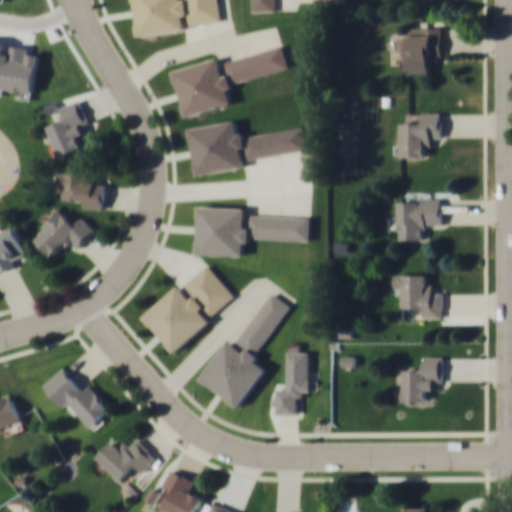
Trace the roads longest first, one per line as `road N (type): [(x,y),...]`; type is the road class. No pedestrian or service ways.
road 1 (residential): [(507,511),(504,0)]
road 2 (residential): [(80,306),(177,415),(245,450),(511,452)]
road 3 (residential): [(0,335),(80,306),(106,286),(144,223),(148,142),(79,0)]
